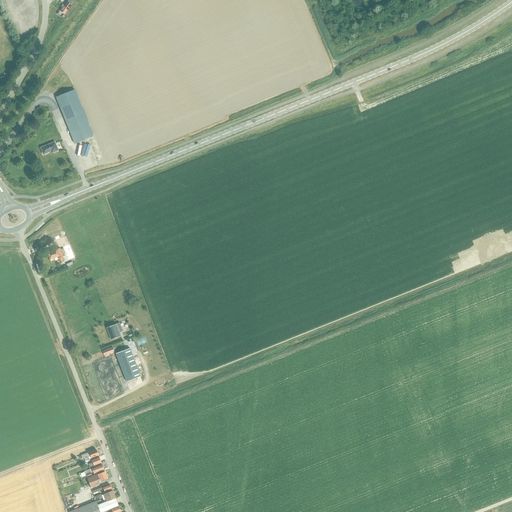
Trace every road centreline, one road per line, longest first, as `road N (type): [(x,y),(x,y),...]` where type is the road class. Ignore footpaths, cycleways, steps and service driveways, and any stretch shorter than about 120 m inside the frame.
road 1 (secondary): [(71,195),(444,45),(511,2)]
road 2 (unclassified): [(129,511),(17,229)]
road 3 (unclassified): [(0,115),(42,40),(46,0)]
